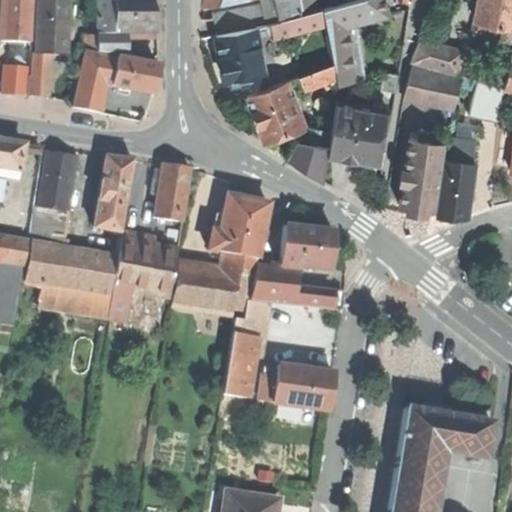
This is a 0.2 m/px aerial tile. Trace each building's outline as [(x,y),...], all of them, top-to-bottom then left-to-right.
[(4,0),(2,41),(30,43),(32,0),(4,0)] [(52,55),(68,55),(71,0),(39,0),(36,54),(52,55)] [(98,0),(98,24),(118,24),(115,0),(98,0)] [(127,33),(157,33),(152,0),(115,0),(118,24),(118,33),(127,33)] [(277,0),(260,0),(262,8),(272,5),(275,20),(282,18),(277,0)] [(277,0),(282,18),(303,13),(300,0),(277,0)] [(385,0),(356,0),(324,8),(327,23),(335,63),(336,68),(351,65),(349,50),(348,35),(347,27),(390,16),(385,0)] [(511,0),(478,0),(475,20),(511,27),(511,0)] [(218,17),(222,33),(255,25),(270,21),(275,20),(272,5),(262,8),(218,17)] [(324,8),(305,13),(310,27),(327,23),(324,8)] [(282,18),(275,20),(270,21),(275,37),(310,27),(305,13),(303,13),(282,18)] [(511,41),(511,27),(475,20),(472,34),(511,41)] [(98,33),(118,33),(118,24),(98,24),(98,33)] [(222,33),(217,34),(220,49),(223,59),(222,59),(223,64),(226,79),(230,78),(242,76),(244,85),(266,81),(264,68),(262,58),(255,25),(222,33)] [(128,56),(127,33),(118,33),(98,33),(98,53),(128,56)] [(204,52),(220,49),(217,34),(201,38),(204,52)] [(356,35),(348,35),(349,50),(358,49),(356,35)] [(423,39),(414,61),(460,74),(463,52),(423,39)] [(32,45),(0,42),(0,73),(5,74),(30,76),(32,45)] [(79,81),(101,85),(106,57),(84,53),(79,81)] [(50,97),(52,55),(36,54),(34,54),(31,96),(50,97)] [(274,56),(262,58),(264,68),(276,66),(274,56)] [(159,67),(106,57),(101,85),(106,86),(120,88),(154,94),(159,67)] [(411,68),(404,99),(454,108),(462,74),(460,74),(414,61),(411,68)] [(339,85),(336,68),(335,63),(301,75),(305,90),(329,82),(331,87),(339,85)] [(232,88),(244,85),(242,76),(230,78),(232,88)] [(304,127),(287,80),(247,95),(256,119),(265,141),(304,127)] [(101,114),(106,86),(101,85),(79,81),(74,109),(101,114)] [(336,101),(332,133),(328,157),(355,161),(379,164),(387,109),(336,101)] [(317,130),(304,127),(287,157),(305,169),(317,130)] [(332,133),(317,130),(305,169),(325,182),(328,157),(332,133)] [(419,209),(434,211),(443,142),(409,138),(401,207),(419,209)] [(449,139),(448,159),(472,161),(473,141),(449,139)] [(24,145),(0,141),(0,168),(20,172),(24,145)] [(37,209),(68,213),(76,157),(61,154),(46,152),(37,209)] [(114,230),(122,231),(134,162),(120,160),(106,158),(94,226),(114,230)] [(451,217),(467,217),(474,161),(472,161),(448,159),(445,159),(438,216),(451,217)] [(153,218),(182,223),(191,171),(173,168),(162,166),(153,218)] [(226,253),(257,258),(267,204),(244,200),(226,197),(222,217),(214,215),(208,250),(226,253)] [(295,272),(328,276),(334,233),(305,229),(284,226),(279,266),(295,269),(295,272)] [(121,238),(121,241),(131,243),(132,235),(122,233),(121,238)] [(28,242),(0,237),(0,261),(10,263),(24,265),(28,242)] [(113,288),(169,298),(177,251),(131,243),(121,241),(118,256),(113,288)] [(111,296),(113,288),(118,256),(31,242),(25,281),(111,296)] [(255,267),(257,258),(226,253),(223,272),(239,275),(234,308),(236,308),(245,310),(247,300),(250,300),(255,267)] [(0,323),(3,324),(6,308),(3,308),(10,263),(0,261),(0,323)] [(15,326),(24,265),(10,263),(3,308),(6,308),(3,324),(15,326)] [(232,316),(234,308),(239,275),(223,272),(179,264),(172,305),(232,316)] [(293,290),(295,272),(272,269),(255,267),(250,300),(268,303),(291,306),(293,290)] [(330,295),(293,290),(291,306),(328,311),(330,295)] [(261,358),(268,303),(250,300),(247,300),(245,310),(236,308),(232,334),(252,336),(249,357),(261,358)] [(244,398),(249,357),(252,336),(232,334),(224,395),(244,398)] [(273,402),(328,410),(331,392),(334,373),(278,365),(276,376),(273,402)] [(260,400),(273,402),(276,376),(263,374),(260,400)] [(405,408),(387,511),(434,511),(445,451),(487,458),(493,423),(405,408)] [(224,511),(278,511),(281,501),(227,493),(224,511)]
